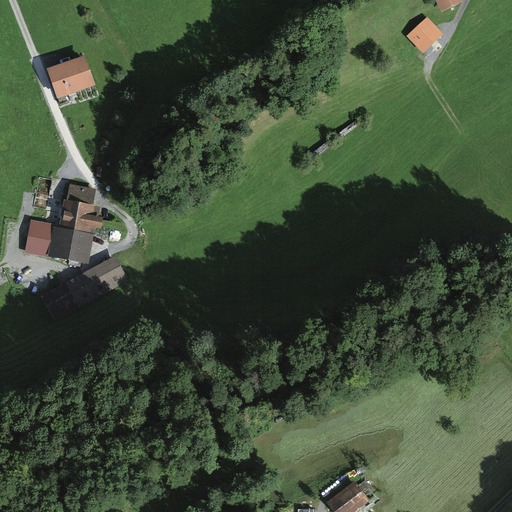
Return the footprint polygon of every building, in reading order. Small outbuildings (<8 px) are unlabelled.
[(455,0),(435,0),(440,11),(457,5),(455,0)] [(409,36),(426,53),(444,36),(427,19),(409,36)] [(82,59),(46,71),(54,94),(90,82),(82,59)] [(97,207),(62,203),(56,259),(91,263),(97,207)] [(55,223),(31,220),(28,252),(51,254),(55,223)] [(122,263),(48,300),(58,320),(132,283),(122,263)] [(355,481),(329,499),(338,511),(353,511),(369,501),(355,481)]
